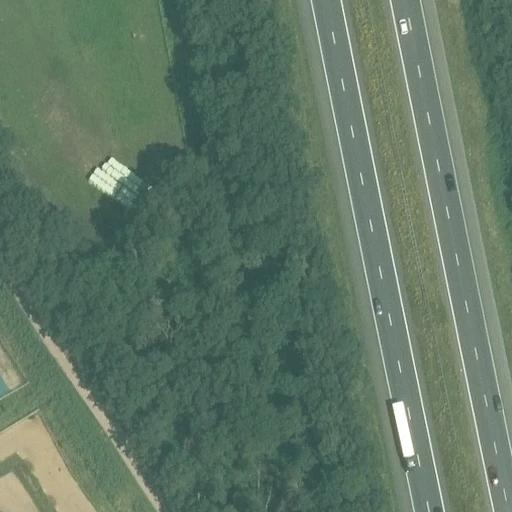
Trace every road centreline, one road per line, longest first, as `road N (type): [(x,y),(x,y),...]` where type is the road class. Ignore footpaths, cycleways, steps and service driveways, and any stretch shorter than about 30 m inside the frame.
road 1 (motorway): [(509,511),(406,0)]
road 2 (motorway): [(326,0),(429,511)]
road 3 (unclassified): [(164,511),(0,254)]
